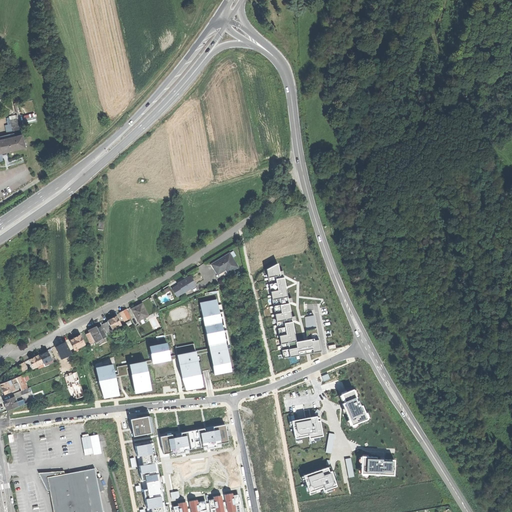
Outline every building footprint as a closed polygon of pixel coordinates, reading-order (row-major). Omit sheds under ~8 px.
[(11,118),(13,126),(20,125),(18,117),(11,118)] [(14,133),(10,134),(11,138),(22,135),(21,130),(20,125),(13,126),(14,133)] [(0,152),(25,147),(22,135),(11,138),(10,134),(0,136),(0,152)] [(211,263),(217,274),(217,273),(226,268),(228,272),(237,267),(229,253),(218,259),(211,263)] [(268,278),(264,279),(264,280),(268,280),(269,287),(266,288),(266,289),(270,289),(271,295),(267,296),(268,297),(271,297),(273,306),(270,307),(270,308),(273,308),(275,314),(271,315),(271,317),(275,316),(277,325),(273,326),(274,327),(277,327),(279,336),(277,336),(277,337),(279,337),(281,346),(277,346),(278,350),(281,349),(283,359),(296,356),(297,359),(299,359),(299,356),(310,353),(321,351),(320,349),(314,315),(305,317),(307,342),(305,342),(304,342),(304,344),(297,346),(296,345),(293,328),(292,321),(291,319),(290,310),(289,303),(288,303),(288,301),(285,288),(286,288),(284,277),(283,277),(283,275),(280,275),(279,274),(277,263),(266,270),(268,278)] [(226,273),(228,272),(226,268),(217,273),(219,276),(224,274),(225,275),(227,274),(226,273)] [(177,285),(182,293),(196,284),(190,275),(177,284),(177,285)] [(176,297),(182,293),(177,285),(171,289),(176,297)] [(218,305),(216,299),(199,302),(208,347),(209,351),(214,376),(231,372),(226,349),(230,348),(221,304),(218,305)] [(131,308),(137,320),(147,315),(141,304),(135,306),(131,308)] [(122,314),(126,321),(131,319),(127,311),(122,314)] [(107,321),(111,329),(115,327),(120,325),(116,316),(110,319),(107,321)] [(106,332),(111,329),(107,321),(102,324),(106,332)] [(86,334),(91,344),(105,336),(100,326),(94,330),(86,334)] [(69,341),(73,349),(84,345),(79,335),(75,338),(69,341)] [(170,360),(169,357),(165,335),(156,337),(156,338),(147,340),(151,360),(152,363),(170,360)] [(55,347),(61,359),(71,354),(65,342),(60,345),(55,347)] [(202,386),(196,354),(195,350),(194,344),(175,348),(176,355),(177,358),(183,390),(202,386)] [(43,363),(43,364),(47,362),(51,360),(47,352),(39,356),(43,363)] [(40,364),(43,363),(39,356),(39,355),(33,358),(30,360),(34,368),(40,364)] [(146,365),(145,362),(145,360),(128,364),(129,368),(134,393),(151,390),(146,365)] [(129,368),(128,364),(116,367),(118,374),(115,375),(115,377),(127,375),(126,368),(129,368)] [(102,398),(118,395),(115,377),(115,375),(113,365),(96,368),(102,398)] [(10,380),(0,384),(2,389),(4,394),(14,390),(13,389),(12,385),(10,380)] [(352,389),(339,394),(343,402),(341,403),(343,408),(349,424),(365,418),(360,405),(358,406),(352,389)] [(29,402),(26,393),(25,391),(20,393),(24,403),(29,402)] [(5,406),(7,410),(17,406),(16,402),(14,399),(14,397),(3,401),(5,406)] [(200,410),(191,411),(191,418),(201,418),(200,410)] [(315,416),(290,420),(294,437),(307,435),(308,437),(321,435),(319,420),(316,420),(315,416)] [(135,428),(136,435),(153,433),(150,417),(133,419),(135,428)] [(172,435),(160,437),(163,454),(173,452),(174,453),(184,451),(184,449),(206,445),(206,447),(216,446),(215,444),(228,442),(225,425),(213,427),(214,431),(205,432),(204,429),(181,433),(182,437),(180,437),(173,438),(172,435)] [(8,442),(17,440),(15,430),(7,432),(8,442)] [(82,438),(84,450),(91,448),(89,437),(88,437),(82,438)] [(165,511),(152,443),(136,446),(138,456),(141,456),(143,465),(139,466),(139,467),(142,480),(145,479),(146,483),(147,489),(144,490),(147,507),(147,509),(151,508),(151,511),(165,511)] [(360,456),(359,473),(391,474),(392,460),(374,459),(375,457),(360,456)] [(351,457),(345,458),(349,477),(355,476),(351,457)] [(328,466),(302,475),(307,491),(321,487),(322,490),(335,485),(328,466)] [(49,490),(53,511),(102,511),(99,491),(96,478),(95,468),(64,474),(47,477),(49,490)] [(48,491),(49,490),(47,477),(64,474),(64,471),(38,473),(48,491)] [(99,478),(96,478),(99,491),(105,490),(99,478)] [(178,491),(173,492),(170,492),(171,499),(175,498),(180,497),(178,491)] [(178,506),(173,507),(173,511),(226,511),(227,511),(235,510),(235,511),(241,511),(238,495),(233,496),(233,493),(224,495),(225,502),(222,502),(221,495),(213,497),(213,499),(208,500),(209,503),(205,503),(205,501),(198,502),(197,500),(189,501),(190,508),(186,509),(185,502),(177,503),(178,506)]
